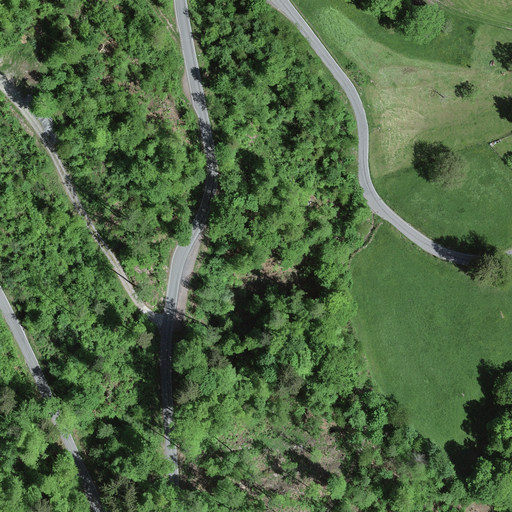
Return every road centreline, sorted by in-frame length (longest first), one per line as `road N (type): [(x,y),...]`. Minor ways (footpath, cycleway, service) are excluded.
road 1 (unclassified): [(180,0),(212,166),(207,202),(179,258),(167,327),(172,511)]
road 2 (unclassified): [(511,257),(464,262),(444,255),(376,205),(363,175),(356,100),(282,0)]
road 3 (track): [(376,205),(374,225),(339,279),(364,373),(366,435),(335,501),(320,511)]
road 4 (track): [(167,327),(140,306),(87,225),(32,116),(0,83)]
road 5 (unclassified): [(100,511),(0,292)]
